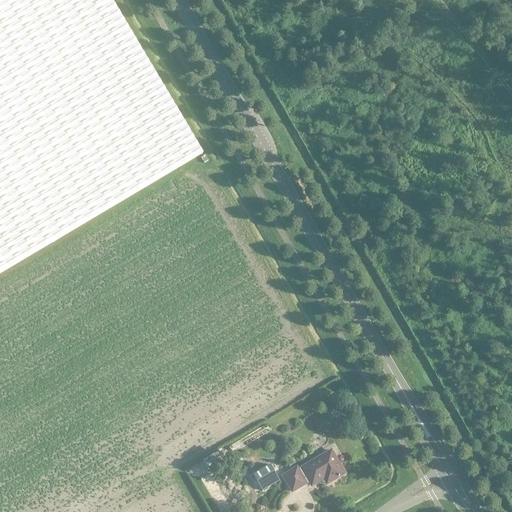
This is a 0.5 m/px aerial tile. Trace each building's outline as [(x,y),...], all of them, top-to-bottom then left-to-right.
[(0,0),(0,272),(202,153),(111,0),(0,0)] [(328,452),(301,468),(312,486),(324,479),(328,485),(334,482),(333,480),(344,474),(337,461),(335,463),(328,452)] [(270,465),(253,475),(262,491),(280,481),(270,465)] [(297,468),(283,476),(292,492),(306,484),(297,468)] [(214,487),(208,490),(221,511),(227,508),(226,509),(241,500),(240,500),(227,479),(228,478),(213,487),(214,486),(214,487)]
